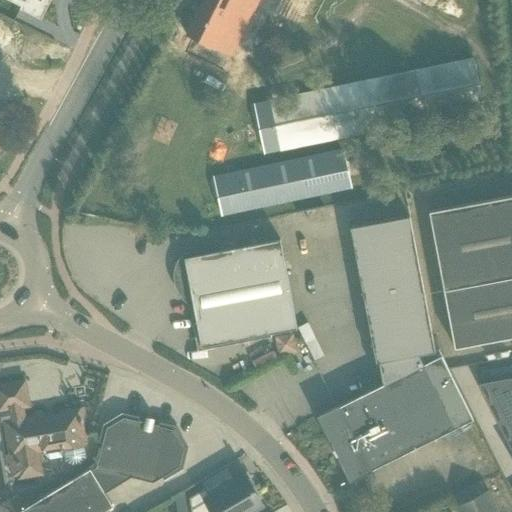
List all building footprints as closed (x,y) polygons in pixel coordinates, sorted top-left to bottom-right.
[(6,0),(20,7),(19,9),(41,20),(49,3),(45,1),(45,0),(6,0)] [(231,58),(259,0),(195,0),(180,32),(231,58)] [(284,0),(273,23),(318,45),(339,0),(284,0)] [(472,58),(253,104),(264,155),(483,110),(472,58)] [(342,152),(213,178),(221,215),(263,207),(263,208),(351,190),(342,152)] [(511,195),(428,212),(454,348),(511,337),(511,195)] [(375,363),(378,362),(431,336),(408,216),(349,227),(375,363)] [(184,262),(196,323),(193,324),(194,332),(198,331),(201,346),(264,334),(264,338),(270,337),(269,334),(296,329),(280,243),(184,262)] [(338,405),(334,407),(316,416),(329,443),(335,456),(335,455),(349,482),(371,471),(371,470),(454,428),(472,419),(438,351),(434,352),(431,336),(378,362),(382,384),(339,406),(338,405)] [(511,364),(487,369),(489,381),(477,384),(511,453),(511,364)] [(24,381),(0,385),(0,410),(8,409),(10,421),(4,422),(10,456),(16,455),(20,476),(40,473),(36,451),(41,450),(42,455),(48,460),(63,458),(63,461),(71,466),(80,464),(85,457),(82,443),(85,443),(80,413),(83,413),(82,409),(63,412),(62,412),(60,413),(59,414),(59,415),(59,417),(44,419),(44,415),(43,413),(41,412),(39,411),(37,411),(35,412),(34,414),(33,416),(33,417),(23,419),(21,407),(28,406),(24,381)] [(103,511),(113,507),(104,493),(130,477),(152,482),(162,476),(178,467),(183,447),(173,430),(123,417),(106,428),(102,442),(95,468),(91,470),(90,468),(17,511),(103,511)] [(209,495),(205,488),(188,498),(190,511),(251,511),(262,506),(244,474),(209,495)] [(450,496),(455,507),(457,511),(497,511),(487,491),(485,492),(480,482),(450,496)]
